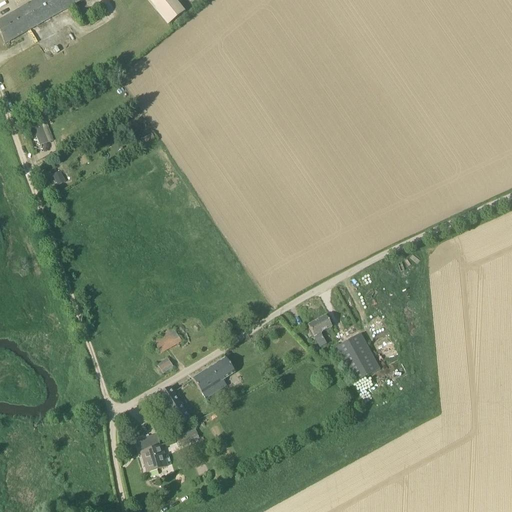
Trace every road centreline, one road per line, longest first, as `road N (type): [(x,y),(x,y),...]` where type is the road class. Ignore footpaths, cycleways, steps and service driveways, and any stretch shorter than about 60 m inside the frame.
road 1 (unclassified): [(116,443),(111,414),(338,278),(511,196)]
road 2 (track): [(0,92),(111,414)]
